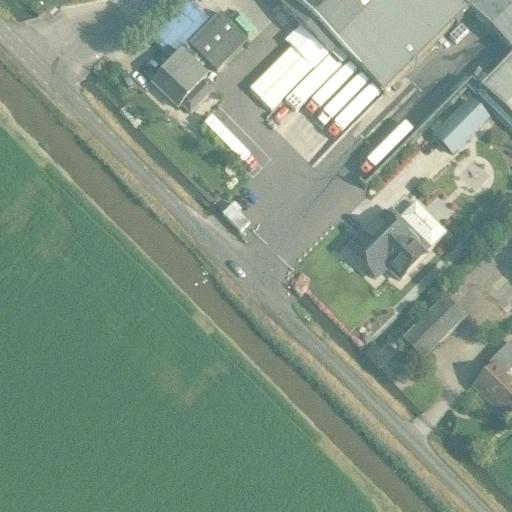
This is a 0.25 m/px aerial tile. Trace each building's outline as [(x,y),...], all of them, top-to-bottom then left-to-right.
[(511,0),(284,0),(289,5),(282,12),(329,59),(337,52),(383,99),(454,28),(456,30),(461,26),(458,24),(469,13),(511,56),(511,60),(480,92),(511,124),(511,0)] [(226,65),(248,42),(219,15),(188,47),(217,74),(226,65)] [(204,83),(206,81),(191,66),(196,60),(186,50),(152,86),(177,111),(181,107),(189,116),(213,91),(204,83)] [(470,102),(432,139),(451,158),(489,121),(470,102)] [(375,282),(387,270),(399,283),(446,237),(415,206),(394,227),(384,217),(383,217),(386,220),(366,240),(363,238),(347,253),(375,282)] [(231,209),(222,218),(240,235),(248,227),(231,209)] [(422,363),(464,320),(445,301),(402,343),(422,363)] [(473,389),(504,418),(511,410),(511,385),(503,377),(511,368),(511,346),(508,343),(487,365),(491,369),(473,389)]
